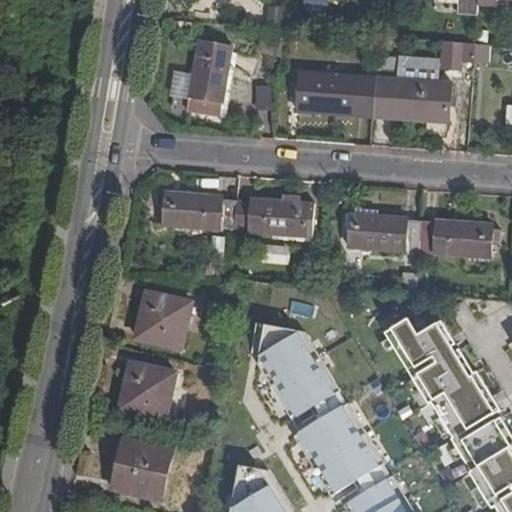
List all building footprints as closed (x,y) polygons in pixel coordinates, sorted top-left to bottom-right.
[(460,18),(479,20),(480,0),(436,0),(436,6),(460,9),(460,18)] [(222,120),(234,51),(202,45),(190,114),(222,120)] [(355,117),(375,119),(378,83),(358,82),(357,81),(302,76),(299,115),(355,119),(355,117)] [(378,83),(375,119),(395,120),(395,122),(451,126),(454,88),(398,84),(397,85),(378,83)] [(222,232),(235,232),(238,205),(224,203),(224,202),(169,197),(166,229),(222,234),(222,232)] [(254,206),(239,205),(237,233),(252,234),(252,236),(314,241),(317,208),(254,203),(254,206)] [(407,255),(420,256),(422,225),(409,224),(409,223),(354,219),(351,252),(406,256),(407,255)] [(422,225),(420,256),(436,257),(436,258),(492,263),(494,230),(438,226),(438,227),(422,225)] [(183,351),(193,305),(148,295),(137,341),(183,351)] [(411,327),(388,341),(431,412),(434,410),(455,446),(454,447),(474,480),(472,481),(490,511),(511,511),(511,440),(497,416),(500,415),(479,380),(475,382),(444,329),(421,343),(411,327)] [(167,421),(177,375),(132,366),(122,411),(167,421)] [(163,501),(174,453),(125,441),(114,490),(163,501)]
